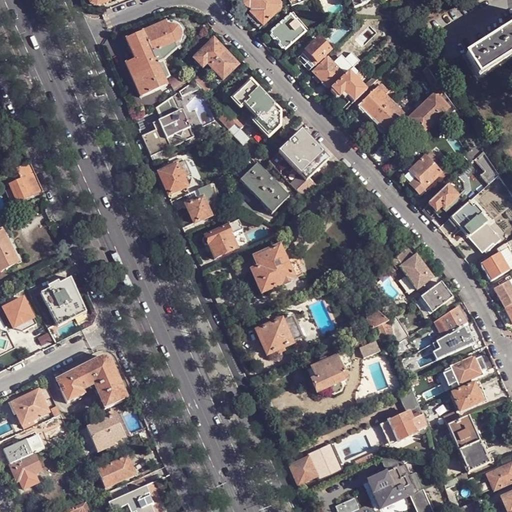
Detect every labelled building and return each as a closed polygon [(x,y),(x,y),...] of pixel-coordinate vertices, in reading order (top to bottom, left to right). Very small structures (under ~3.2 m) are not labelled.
[(276,0),(243,0),(243,2),(244,6),(247,8),(251,9),(253,11),(251,13),(263,26),(280,9),(281,4),(276,0)] [(413,4),(404,9),(406,14),(415,9),(413,4)] [(290,15),(305,31),(307,30),(292,12),(290,15)] [(251,13),(247,16),(259,29),(263,26),(251,13)] [(270,32),(285,49),(305,31),(290,15),(270,32)] [(141,97),(167,86),(165,80),(167,79),(176,91),(188,82),(180,70),(171,76),(164,61),(178,48),(181,46),(184,43),(186,39),(186,33),(185,28),(181,24),(177,21),(172,20),(166,21),(126,39),(135,59),(126,63),(141,97)] [(479,75),(511,54),(511,25),(466,55),(479,75)] [(319,38),(306,50),(318,63),(330,50),(319,38)] [(226,51),(214,39),(209,44),(207,41),(199,50),(201,52),(195,58),(196,59),(196,61),(200,66),(203,66),(203,67),(208,63),(211,66),(226,51)] [(318,63),(306,50),(299,55),(312,68),(318,63)] [(239,65),(226,51),(211,66),(224,79),(239,65)] [(313,71),(328,88),(342,74),(327,57),(313,71)] [(354,102),(367,90),(355,77),(358,74),(353,68),(331,89),(340,98),(341,96),(344,93),(348,96),(354,102)] [(201,88),(207,93),(208,95),(209,94),(211,84),(202,74),(198,78),(194,81),(201,88)] [(177,93),(179,97),(201,88),(194,81),(192,82),(177,93)] [(437,81),(432,86),(436,93),(442,88),(437,81)] [(251,82),(232,100),(241,109),(244,106),(257,119),(255,122),(251,118),(249,119),(246,116),(243,116),(241,117),(230,106),(224,106),(221,109),(225,113),(236,124),(241,129),(247,124),(249,126),(252,125),(254,123),(269,138),(281,128),(281,113),(251,82)] [(354,102),(358,106),(377,88),(373,84),(367,90),(354,102)] [(380,85),(377,88),(384,96),(388,92),(380,85)] [(371,120),(390,101),(384,96),(377,88),(358,106),(371,120)] [(331,93),(337,98),(340,98),(331,89),(331,93)] [(408,120),(418,130),(432,117),(435,121),(449,108),(435,94),(408,120)] [(157,108),(162,120),(178,113),(173,100),(168,102),(167,100),(157,108)] [(390,101),(371,120),(384,134),(403,115),(390,101)] [(482,152),(456,108),(450,114),(471,150),(464,156),(470,164),(471,163),(475,159),(482,152)] [(186,123),(181,112),(178,113),(162,120),(152,124),(155,131),(142,137),(148,149),(154,162),(156,160),(154,155),(193,138),(188,127),(190,123),(186,123)] [(225,113),(220,118),(230,129),(236,124),(225,113)] [(432,117),(418,130),(422,134),(435,121),(432,117)] [(243,145),(251,139),(241,129),(236,124),(230,129),(229,130),(243,145)] [(302,131),(270,162),(296,190),(328,160),(302,131)] [(485,170),(480,174),(489,184),(498,175),(482,152),(475,159),(485,170)] [(430,153),(426,158),(441,174),(444,178),(450,172),(440,162),(439,163),(430,153)] [(420,194),(441,174),(426,158),(405,177),(420,194)] [(289,198),(251,159),(231,173),(240,181),(224,196),(257,212),(264,206),(272,214),(289,198)] [(185,161),(158,173),(164,187),(168,196),(188,187),(184,179),(186,178),(185,176),(190,174),(185,161)] [(18,203),(43,191),(38,180),(31,164),(17,170),(22,181),(10,186),(18,203)] [(464,190),(457,198),(462,197),(471,190),(469,179),(463,174),(457,178),(463,184),(464,190)] [(447,187),(429,205),(440,216),(442,216),(459,200),(457,198),(464,190),(463,184),(457,178),(447,188),(447,187)] [(196,183),(188,187),(191,194),(199,190),(196,183)] [(194,223),(211,215),(208,209),(211,208),(210,205),(212,204),(209,199),(213,197),(211,188),(213,187),(213,185),(199,190),(191,194),(187,196),(191,203),(187,205),(194,223)] [(451,217),(469,237),(486,223),(480,216),(473,208),(468,202),(451,217)] [(473,208),(480,216),(483,213),(475,205),(473,208)] [(238,249),(232,236),(242,231),(238,222),(205,237),(205,238),(203,240),(205,245),(209,246),(215,260),(238,249)] [(486,223),(469,237),(483,253),(484,252),(486,253),(502,239),(486,222),(486,223)] [(279,223),(273,227),(278,230),(289,234),(291,229),(279,223)] [(8,227),(3,229),(8,240),(11,239),(14,238),(8,227)] [(0,267),(4,265),(6,269),(19,262),(8,240),(3,229),(0,230),(0,267)] [(11,239),(8,240),(19,262),(20,264),(23,262),(11,239)] [(481,264),(491,281),(511,268),(511,256),(504,244),(497,249),(499,253),(481,264)] [(279,248),(254,259),(258,268),(251,271),(256,283),(256,286),(258,290),(262,294),(293,280),(292,277),(286,264),(279,248)] [(407,249),(392,263),(397,270),(400,268),(417,291),(434,278),(415,256),(414,258),(407,249)] [(286,264),(292,277),(300,274),(294,261),(286,264)] [(392,263),(387,267),(393,274),(397,270),(392,263)] [(87,313),(71,278),(61,283),(59,281),(49,286),(50,289),(42,293),(59,327),(87,313)] [(495,289),(505,309),(511,305),(511,279),(495,289)] [(453,297),(442,283),(417,301),(428,316),(453,297)] [(27,300),(3,308),(11,334),(36,326),(27,300)] [(459,307),(434,322),(443,338),(464,326),(468,324),(459,307)] [(390,321),(393,334),(395,345),(403,340),(409,336),(397,319),(401,317),(399,314),(390,321)] [(367,321),(371,330),(374,328),(387,322),(379,315),(367,321)] [(267,355),(304,339),(294,316),(290,317),(290,316),(286,318),(287,319),(257,332),(267,355)] [(374,328),(380,340),(393,334),(390,321),(387,322),(374,328)] [(470,337),(464,326),(443,338),(435,343),(438,350),(434,351),(438,359),(441,358),(475,342),(472,335),(470,337)] [(415,344),(410,336),(409,336),(403,340),(408,348),(415,344)] [(375,343),(358,349),(362,361),(379,355),(375,343)] [(317,393),(328,388),(330,393),(333,394),(341,391),(342,387),(339,383),(346,380),(340,368),(350,363),(346,353),(326,362),(324,361),(320,363),(319,365),(312,369),(316,379),(311,381),(317,393)] [(451,382),(454,387),(481,374),(477,365),(473,357),(445,370),(446,371),(451,382)] [(127,399),(110,362),(109,360),(105,358),(101,358),(56,381),(67,404),(84,395),(82,392),(94,386),(104,409),(127,399)] [(483,362),(477,365),(481,374),(487,372),(483,362)] [(312,369),(307,371),(311,381),(316,379),(312,369)] [(479,380),(475,382),(483,402),(488,399),(479,380)] [(452,392),(460,412),(483,402),(475,382),(452,392)] [(46,387),(38,391),(44,402),(51,399),(46,387)] [(33,421),(49,414),(44,402),(38,391),(11,404),(22,426),(23,429),(35,423),(33,421)] [(392,429),(398,443),(418,434),(418,432),(427,428),(419,407),(413,392),(397,399),(403,414),(388,421),(392,429)] [(56,405),(50,408),(55,417),(61,415),(56,405)] [(457,411),(444,417),(447,425),(461,419),(457,411)] [(106,449),(124,441),(117,425),(120,423),(115,414),(86,427),(97,451),(98,452),(106,449)] [(459,450),(479,441),(468,416),(461,419),(447,425),(459,450)] [(128,439),(121,423),(120,423),(117,425),(124,441),(128,439)] [(106,449),(98,452),(97,451),(93,453),(95,455),(106,450),(107,452),(129,442),(128,439),(124,441),(106,449)] [(489,463),(479,441),(459,450),(468,472),(489,463)] [(374,451),(355,460),(357,467),(377,458),(374,451)] [(290,466),(298,485),(327,472),(318,452),(290,466)] [(32,455),(9,465),(12,473),(15,471),(19,480),(19,482),(20,481),(34,475),(40,472),(32,455)] [(388,473),(368,482),(380,509),(409,496),(423,490),(415,473),(409,475),(400,456),(385,455),(380,456),(388,473)] [(135,475),(127,457),(96,471),(105,489),(135,475)] [(511,481),(511,462),(487,474),(491,483),(493,482),(496,489),(511,481)] [(38,483),(34,475),(20,481),(23,489),(38,483)] [(459,481),(457,478),(444,483),(445,487),(459,481)] [(109,492),(113,501),(146,486),(154,504),(151,506),(154,511),(166,511),(153,481),(130,492),(127,484),(109,492)] [(459,481),(445,487),(446,490),(451,488),(460,483),(459,481)] [(113,511),(130,504),(133,511),(154,511),(151,506),(154,504),(146,486),(113,501),(109,502),(113,511)] [(411,499),(424,493),(423,490),(409,496),(411,499)] [(510,511),(511,511),(511,492),(501,497),(507,511),(510,511)] [(424,493),(411,499),(416,511),(424,511),(431,509),(424,493)] [(354,498),(334,507),(336,511),(353,511),(359,510),(354,498)] [(88,508),(86,502),(80,505),(83,511),(88,508)]
